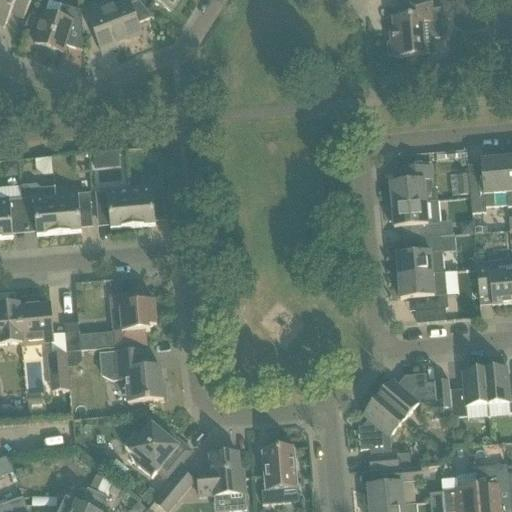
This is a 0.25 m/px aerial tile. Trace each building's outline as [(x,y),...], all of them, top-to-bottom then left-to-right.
[(0,0),(0,28),(4,30),(11,16),(23,21),(31,3),(32,0),(0,0)] [(156,5),(173,15),(182,0),(155,0),(153,3),(156,5)] [(389,45),(386,47),(387,57),(390,59),(392,59),(393,61),(405,60),(422,59),(426,58),(426,57),(424,42),(434,42),(444,41),(441,11),(432,12),(431,5),(398,0),(400,20),(393,21),(394,32),(390,32),(391,39),(391,44),(389,45)] [(100,53),(103,58),(126,49),(123,44),(142,37),(137,26),(152,20),(153,21),(154,21),(138,1),(137,2),(138,3),(130,6),(129,4),(104,14),(103,10),(86,16),(100,53)] [(35,46),(62,55),(65,48),(83,53),(82,30),(81,13),(71,10),(49,3),(45,15),(41,27),(35,46)] [(511,13),(492,14),(492,24),(511,23),(511,13)] [(105,155),(93,156),(94,172),(95,172),(103,171),(106,171),(105,157),(105,155)] [(511,161),(503,162),(507,209),(507,210),(511,209),(511,161)] [(469,182),(472,217),(485,216),(484,211),(495,210),(507,209),(503,162),(480,164),(482,180),(469,182)] [(16,165),(3,166),(4,179),(17,178),(16,165)] [(390,186),(392,208),(425,205),(424,192),(432,191),(430,169),(428,169),(403,171),(404,184),(390,186)] [(455,178),(457,198),(468,197),(466,177),(455,178)] [(34,212),(37,239),(59,237),(55,197),(55,190),(43,192),(37,187),(21,189),(22,202),(21,202),(22,213),(34,212)] [(129,191),(133,230),(155,228),(153,201),(165,200),(164,189),(152,190),(152,189),(129,191)] [(110,221),(111,232),(133,230),(129,191),(107,193),(107,194),(95,195),(96,202),(97,222),(110,221)] [(55,197),(59,237),(81,235),(80,223),(92,222),(91,207),(90,195),(78,197),(78,195),(55,197)] [(167,196),(168,207),(179,206),(178,195),(167,196)] [(0,202),(0,241),(13,241),(11,214),(22,213),(21,202),(9,203),(9,202),(0,202)] [(439,225),(437,204),(425,205),(392,208),(392,212),(388,212),(389,225),(393,224),(394,231),(408,230),(409,243),(440,240),(439,225)] [(472,223),(459,225),(461,238),(474,237),(472,223)] [(396,257),(398,280),(443,276),(440,240),(409,243),(410,256),(396,257)] [(483,265),(476,265),(478,292),(490,291),(492,309),(511,306),(511,262),(484,265),(483,265)] [(414,302),(415,315),(448,312),(446,292),(445,276),(443,276),(398,280),(400,303),(414,302)] [(110,303),(115,351),(127,350),(147,348),(146,334),(150,334),(149,330),(152,330),(156,324),(155,304),(148,305),(147,296),(113,299),(110,303)] [(0,348),(21,346),(21,349),(18,307),(13,308),(12,303),(9,301),(4,302),(1,305),(0,309),(0,308),(0,348)] [(18,307),(21,349),(53,346),(50,307),(19,309),(19,307),(18,307)] [(64,327),(66,355),(80,354),(78,326),(64,327)] [(149,371),(147,353),(99,357),(101,380),(110,384),(125,383),(127,406),(163,403),(160,370),(149,371)] [(66,357),(68,370),(77,369),(82,362),(80,354),(66,355),(66,357)] [(48,358),(52,394),(70,393),(68,370),(66,357),(48,358)] [(509,406),(510,416),(511,415),(511,388),(509,389),(507,370),(484,372),(487,408),(509,406)] [(451,411),(452,421),(467,420),(466,410),(487,408),(484,372),(462,374),(463,393),(450,394),(451,411)] [(377,401),(404,423),(419,406),(436,404),(436,412),(451,411),(450,394),(449,384),(437,384),(437,386),(427,387),(426,378),(403,380),(404,384),(399,389),(392,383),(377,401)] [(45,400),(27,402),(28,418),(46,416),(45,400)] [(369,460),(370,475),(398,472),(397,457),(391,458),(390,441),(404,423),(377,401),(363,418),(370,424),(365,430),(358,430),(361,454),(370,453),(371,460),(369,460)] [(0,408),(0,424),(13,423),(11,407),(0,408)] [(26,409),(12,410),(13,424),(27,422),(26,409)] [(157,475),(168,484),(180,470),(192,455),(180,444),(176,448),(152,428),(141,441),(136,437),(125,451),(141,464),(137,469),(152,481),(157,475)] [(265,494),(261,495),(263,509),(300,506),(295,452),(261,455),(265,494)] [(438,454),(430,464),(437,469),(437,468),(443,461),(445,460),(438,454)] [(213,498),(213,499),(227,498),(228,511),(246,511),(243,473),(239,473),(238,457),(210,459),(212,476),(205,476),(205,474),(197,475),(199,499),(213,498)] [(0,462),(0,479),(14,475),(8,460),(0,462)] [(368,489),(370,511),(416,507),(416,506),(415,506),(413,485),(422,484),(421,470),(398,472),(370,475),(380,474),(382,487),(368,489)] [(181,473),(154,506),(161,511),(169,511),(193,483),(181,473)] [(477,511),(475,480),(475,477),(459,478),(456,480),(457,491),(442,492),(442,495),(443,511),(477,511)] [(475,480),(477,511),(510,511),(511,511),(508,477),(475,480)] [(122,490),(105,481),(98,495),(87,490),(79,507),(66,500),(60,511),(101,511),(107,500),(109,495),(117,500),(122,490)] [(149,490),(141,500),(151,509),(160,499),(149,490)] [(429,496),(430,511),(443,511),(442,495),(429,496)] [(32,499),(32,508),(56,509),(57,500),(32,499)] [(0,507),(0,508),(1,511),(27,511),(23,500),(0,507)]
